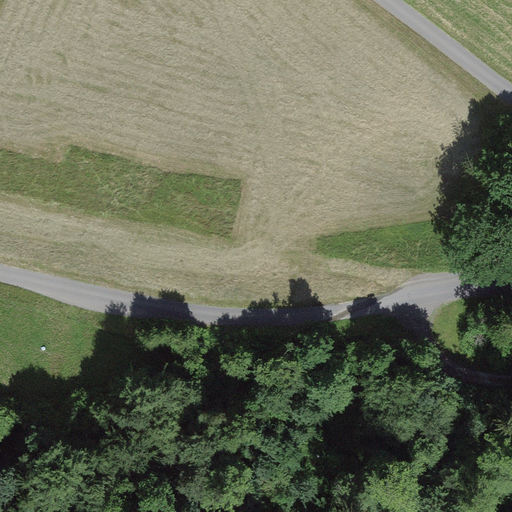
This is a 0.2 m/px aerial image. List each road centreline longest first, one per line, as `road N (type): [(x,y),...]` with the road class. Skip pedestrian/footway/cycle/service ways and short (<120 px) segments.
road 1 (unclassified): [(0,272),(239,316),(325,313),(511,285)]
road 2 (unclassified): [(511,94),(386,0)]
road 3 (track): [(511,379),(450,370),(421,342),(403,299)]
